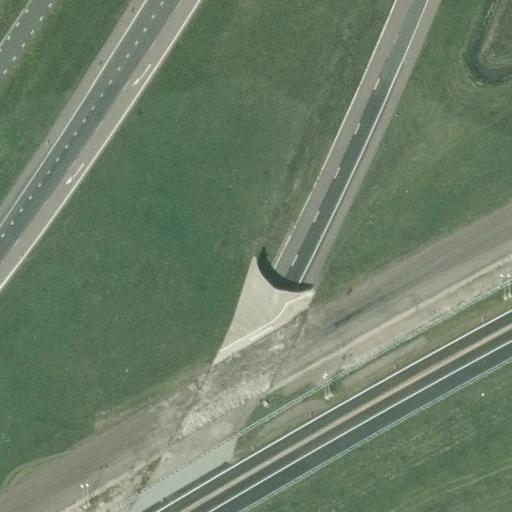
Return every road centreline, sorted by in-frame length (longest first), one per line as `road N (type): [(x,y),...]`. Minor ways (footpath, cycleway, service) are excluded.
road 1 (motorway): [(161,511),(284,282),(410,0)]
road 2 (motorway): [(511,233),(338,326),(30,511)]
road 3 (motorway): [(185,511),(511,331)]
road 4 (motorway): [(180,0),(0,263)]
